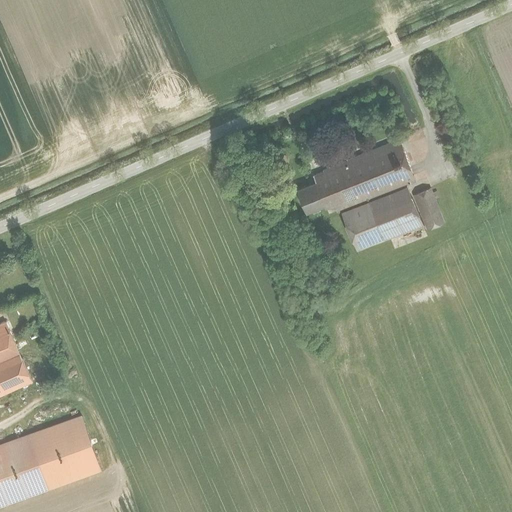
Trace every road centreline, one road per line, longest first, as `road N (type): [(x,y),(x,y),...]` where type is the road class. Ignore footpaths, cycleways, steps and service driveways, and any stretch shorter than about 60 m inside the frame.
road 1 (tertiary): [(0,227),(511,6)]
road 2 (track): [(208,137),(289,328),(332,397),(373,495)]
